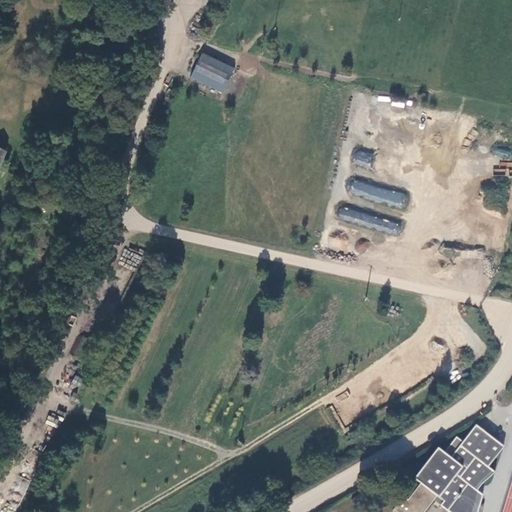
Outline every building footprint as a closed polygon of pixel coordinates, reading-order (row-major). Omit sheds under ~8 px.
[(189,82),(223,98),(236,70),(202,54),(189,82)] [(354,164),(371,167),(373,153),(357,150),(354,164)] [(404,203),(405,190),(353,184),(351,197),(404,203)] [(402,226),(341,206),(338,216),(399,236),(402,226)] [(356,241),(356,252),(367,252),(367,241),(356,241)] [(136,271),(141,254),(124,249),(119,265),(136,271)] [(74,375),(71,383),(80,386),(82,378),(74,375)] [(49,413),(45,423),(58,429),(62,419),(49,413)] [(447,511),(477,511),(479,507),(482,496),(477,491),(482,485),(488,480),(496,475),(489,469),(504,449),(474,427),(462,444),(455,439),(444,454),(438,449),(414,479),(420,484),(407,500),(403,497),(393,511),(394,511),(424,511),(433,501),(447,511)]
